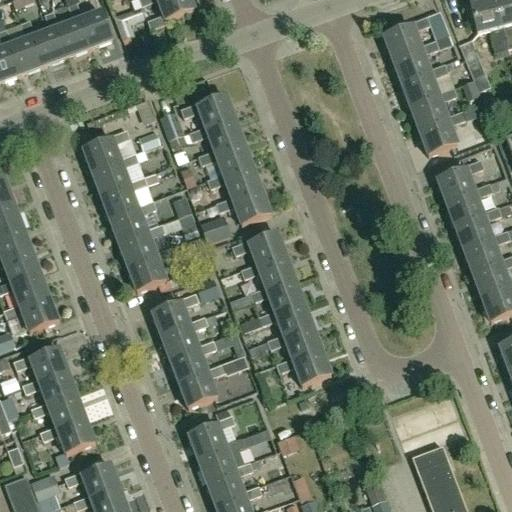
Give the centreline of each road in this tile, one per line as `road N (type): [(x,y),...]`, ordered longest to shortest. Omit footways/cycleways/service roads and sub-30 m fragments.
road 1 (residential): [(458,349),(406,368),(379,361),(254,35)]
road 2 (residential): [(174,511),(31,119)]
road 3 (residential): [(458,349),(330,7)]
road 4 (residential): [(31,119),(254,35)]
road 5 (residential): [(511,496),(458,349)]
